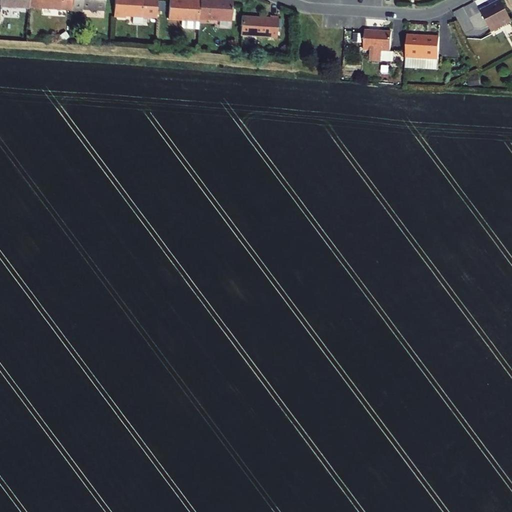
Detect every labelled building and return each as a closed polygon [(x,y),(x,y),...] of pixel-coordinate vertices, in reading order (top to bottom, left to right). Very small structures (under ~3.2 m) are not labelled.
[(29,8),(29,0),(0,0),(0,6),(29,9),(29,8)] [(29,0),(29,8),(71,10),(71,0),(29,0)] [(104,10),(104,0),(71,0),(71,10),(71,11),(82,12),(82,9),(104,10)] [(114,0),(114,17),(126,18),(126,16),(133,17),(150,18),(156,18),(157,0),(114,0)] [(184,28),(198,29),(199,22),(199,0),(169,0),(168,20),(182,21),(182,26),(184,28)] [(232,0),(199,0),(199,22),(211,23),(211,20),(231,21),(232,21),(232,9),(232,0)] [(511,21),(500,1),(480,12),(491,32),(511,21)] [(251,17),(242,16),(240,36),(277,38),(278,20),(278,17),(270,16),(270,18),(255,17),(255,18),(251,18),(251,17)] [(390,52),(391,32),(364,31),(364,33),(363,48),(363,51),(370,51),(369,61),(393,62),(393,52),(390,52)] [(439,37),(407,35),(405,58),(438,60),(439,37)] [(287,44),(280,49),(284,54),(290,49),(287,44)] [(437,70),(438,60),(405,58),(405,68),(437,70)]
